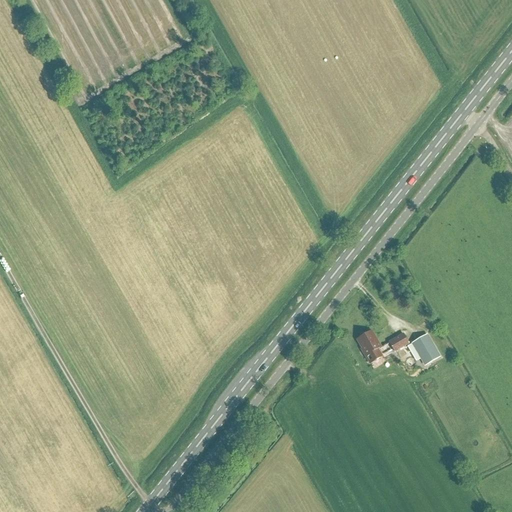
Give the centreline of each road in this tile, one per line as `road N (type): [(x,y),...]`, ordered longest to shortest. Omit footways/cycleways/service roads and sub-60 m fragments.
road 1 (primary): [(144,511),(462,112)]
road 2 (unclassified): [(169,511),(477,125)]
